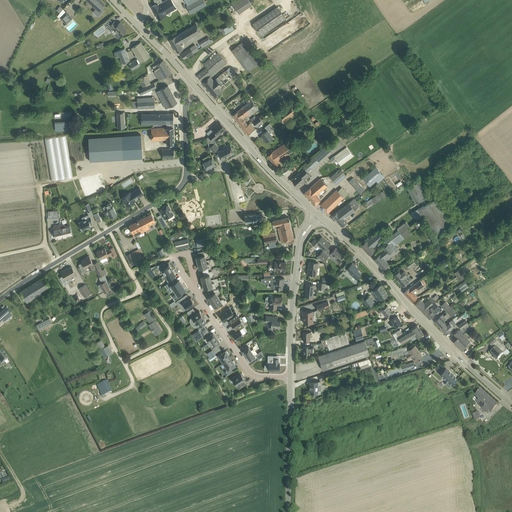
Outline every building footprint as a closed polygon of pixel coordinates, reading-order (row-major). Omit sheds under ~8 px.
[(99,0),(86,0),(96,9),(94,12),(98,16),(104,10),(102,8),(105,5),(99,0)] [(152,6),(159,19),(166,15),(165,14),(167,13),(170,11),(176,7),(171,0),(166,0),(161,3),(160,2),(157,3),(152,6)] [(184,0),(188,5),(186,6),(191,14),(206,5),(203,0),(184,0)] [(248,0),(234,0),(231,2),(239,13),(252,4),(248,0)] [(253,23),(263,37),(264,37),(262,35),(286,18),(278,6),(253,23)] [(66,11),(60,17),(66,24),(73,18),(66,11)] [(109,19),(103,24),(117,38),(126,30),(122,25),(123,24),(120,22),(117,25),(114,21),(113,22),(109,19)] [(196,24),(170,40),(177,52),(183,49),(180,44),(201,32),(196,24)] [(209,37),(200,42),(203,48),(214,42),(212,39),(211,39),(209,37)] [(231,50),(247,71),(261,61),(246,39),(231,50)] [(136,55),(135,55),(136,58),(137,57),(138,59),(137,60),(137,59),(132,62),(129,64),(132,70),(140,66),(139,63),(150,56),(140,42),(132,48),(136,55)] [(114,53),(116,57),(119,56),(122,63),(130,60),(125,48),(114,53)] [(181,54),(184,59),(193,53),(190,48),(181,54)] [(200,72),(197,75),(201,81),(205,78),(211,73),(213,75),(227,62),(218,52),(204,64),(207,67),(200,72)] [(154,72),(155,74),(168,67),(163,60),(152,67),(155,71),(154,72)] [(168,67),(155,74),(159,80),(162,78),(165,77),(171,73),(168,67)] [(232,77),(236,73),(230,67),(226,70),(213,80),(210,76),(202,82),(215,97),(222,91),(220,88),(232,77)] [(151,84),(138,90),(140,94),(143,93),(152,89),(153,91),(157,89),(154,83),(154,82),(151,84)] [(161,99),(166,108),(177,102),(168,86),(160,90),(157,91),(161,99)] [(247,103),(232,115),(247,134),(251,131),(255,129),(250,123),(248,125),(244,120),(243,118),(244,117),(246,116),(247,117),(251,114),(251,115),(259,109),(250,97),(249,97),(245,100),(247,103)] [(137,99),(132,99),(133,109),(137,108),(154,107),(155,107),(155,99),(137,100),(137,99)] [(276,113),(283,123),(298,111),(292,102),(276,113)] [(141,114),(141,124),(173,123),(173,113),(141,114)] [(256,119),(256,120),(253,122),(256,126),(263,121),(259,117),(257,118),(256,119)] [(75,121),(55,123),(55,131),(75,129),(75,121)] [(210,147),(215,142),(216,141),(214,139),(225,129),(220,122),(212,128),(214,131),(206,138),(208,143),(209,147),(210,147)] [(261,135),(266,141),(272,136),(269,132),(273,128),(269,123),(265,127),(267,130),(261,135)] [(152,140),(167,140),(167,145),(174,144),(173,127),(151,128),(152,140)] [(142,129),(124,132),(126,147),(144,144),(142,129)] [(51,180),(72,176),(66,135),(45,138),(51,180)] [(294,138),(300,146),(304,143),(298,135),(294,138)] [(122,136),(88,138),(90,161),(123,159),(122,136)] [(272,152),(267,155),(275,166),(279,163),(282,161),(281,159),(296,148),(290,140),(272,152)] [(310,175),(307,172),(335,147),(331,142),(303,167),(304,169),(299,173),(292,180),(298,186),(305,180),(310,175)] [(214,143),(209,147),(214,152),(219,148),(214,143)] [(217,152),(222,160),(226,158),(225,157),(234,153),(230,144),(225,146),(225,148),(217,152)] [(346,147),(334,156),(341,165),(353,156),(346,147)] [(160,150),(158,150),(158,155),(163,155),(163,157),(169,157),(174,157),(174,150),(174,149),(162,149),(162,150),(160,150)] [(204,161),(203,162),(206,169),(215,165),(212,157),(210,158),(209,155),(203,158),(204,161)] [(281,170),(284,173),(285,174),(295,166),(292,162),(287,166),(286,166),(281,170)] [(340,167),(330,176),(336,183),(346,175),(340,167)] [(363,178),(370,186),(375,181),(382,175),(383,175),(376,167),(363,178)] [(384,177),(382,175),(375,181),(377,183),(384,177)] [(360,194),(364,190),(354,177),(349,180),(360,194)] [(321,178),(304,193),(314,205),(321,199),(317,195),(327,186),(321,178)] [(420,181),(407,188),(415,204),(426,198),(424,193),(426,191),(420,181)] [(122,198),(127,206),(135,200),(135,199),(144,193),(140,187),(131,193),(130,192),(122,198)] [(321,205),(328,213),(337,204),(341,200),(344,198),(348,194),(342,188),(338,191),(336,190),(321,205)] [(364,204),(367,208),(375,202),(376,204),(387,197),(383,191),(364,204)] [(438,197),(418,209),(422,215),(424,214),(436,234),(453,224),(438,197)] [(349,202),(332,215),(341,226),(347,222),(343,218),(360,206),(354,198),(349,202)] [(109,209),(104,211),(107,215),(109,214),(110,217),(117,214),(113,207),(112,207),(110,203),(107,205),(109,209)] [(160,212),(165,219),(173,214),(168,204),(161,208),(162,210),(160,212)] [(346,228),(352,237),(374,220),(368,212),(346,228)] [(151,213),(129,225),(133,233),(139,230),(140,233),(145,230),(144,227),(155,221),(151,213)] [(261,216),(262,216),(262,215),(261,216),(260,214),(257,214),(256,213),(256,214),(245,215),(245,222),(257,221),(258,221),(257,220),(260,220),(261,220),(261,219),(262,218),(262,217),(261,216)] [(79,222),(82,230),(91,226),(90,223),(92,222),(89,214),(86,215),(88,218),(79,222)] [(293,239),(289,222),(290,222),(289,217),(272,221),(274,226),(279,225),(280,227),(278,228),(281,242),(283,241),(283,242),(293,239)] [(386,244),(390,240),(409,226),(406,222),(397,229),(399,230),(384,242),(386,244)] [(53,226),(54,229),(56,238),(72,235),(69,225),(63,227),(62,224),(53,226)] [(409,226),(390,240),(391,242),(389,244),(388,243),(383,248),(385,250),(380,254),(374,259),(383,269),(389,264),(385,260),(398,250),(395,246),(405,238),(400,233),(409,226)] [(376,246),(375,245),(386,235),(381,229),(367,241),(366,240),(361,245),(369,254),(375,250),(374,248),(376,246)] [(269,242),(269,247),(278,245),(275,232),(263,234),(265,243),(269,242)] [(318,245),(324,250),(330,244),(322,236),(318,240),(316,238),(311,243),(316,248),(318,245)] [(187,237),(176,239),(178,247),(188,245),(187,237)] [(205,239),(196,241),(197,247),(207,245),(205,239)] [(441,244),(431,250),(434,254),(444,248),(441,244)] [(96,252),(100,259),(109,255),(108,255),(111,253),(113,255),(114,257),(117,256),(116,254),(116,253),(113,247),(109,249),(110,250),(107,252),(105,248),(96,252)] [(331,253),(328,255),(337,263),(344,255),(336,247),(331,253)] [(130,254),(126,255),(131,265),(143,259),(141,254),(138,255),(136,250),(130,253),(130,254)] [(207,256),(206,250),(198,252),(199,256),(196,257),(197,263),(206,260),(205,257),(207,257),(207,256)] [(82,262),(79,264),(83,273),(94,267),(92,264),(93,264),(89,256),(86,257),(86,258),(82,261),(82,262)] [(411,258),(403,265),(407,270),(415,263),(411,258)] [(206,260),(197,263),(199,269),(202,268),(203,272),(208,270),(208,269),(211,268),(210,264),(207,264),(206,260)] [(270,261),(270,266),(274,266),(274,270),(276,270),(276,271),(278,271),(279,270),(285,271),(286,263),(275,261),(275,262),(270,261)] [(309,266),(310,266),(309,274),(317,275),(318,263),(309,261),(309,266)] [(164,263),(157,265),(164,275),(165,274),(172,269),(169,264),(166,266),(164,263)] [(347,268),(350,272),(349,273),(356,279),(361,273),(355,267),(356,266),(352,263),(347,268)] [(61,272),(63,276),(66,280),(76,274),(72,266),(68,269),(67,268),(61,272)] [(96,270),(100,277),(105,275),(104,273),(102,270),(101,267),(96,270)] [(459,270),(454,273),(457,277),(455,278),(457,281),(459,280),(460,281),(462,279),(464,278),(462,275),(464,273),(461,268),(459,270)] [(172,269),(165,274),(168,279),(176,274),(172,269)] [(204,276),(201,276),(202,282),(211,280),(210,277),(212,276),(213,275),(212,271),(209,271),(208,270),(203,272),(204,276)] [(399,271),(394,275),(403,286),(408,281),(405,278),(408,275),(403,270),(400,272),(399,271)] [(20,292),(28,304),(43,294),(40,291),(49,285),(44,277),(20,292)] [(271,283),(271,288),(275,288),(277,289),(282,289),(283,283),(284,283),(284,278),(279,278),(276,278),(275,283),(271,283)] [(106,280),(98,285),(101,291),(103,289),(105,293),(110,290),(108,288),(110,287),(106,280)] [(179,280),(170,285),(174,290),(182,284),(179,280)] [(214,283),(212,283),(211,280),(202,282),(204,288),(207,287),(208,290),(216,288),(215,284),(214,283)] [(409,288),(404,293),(412,302),(417,297),(413,292),(417,289),(418,289),(424,285),(420,280),(409,288)] [(465,281),(458,286),(462,291),(469,286),(465,281)] [(320,282),(318,292),(323,292),(324,289),(329,290),(330,285),(328,284),(328,283),(320,282)] [(79,288),(85,298),(91,294),(86,284),(79,288)] [(182,284),(174,290),(177,295),(185,290),(182,284)] [(305,296),(313,297),(314,289),(315,289),(315,285),(306,284),(305,296)] [(374,289),(370,292),(377,301),(381,298),(381,299),(388,294),(381,284),(374,289)] [(217,294),(218,293),(218,292),(216,289),(214,290),(215,292),(208,297),(211,302),(219,297),(217,294)] [(344,291),(336,294),(337,297),(340,296),(341,300),(346,298),(344,291)] [(455,295),(451,298),(456,303),(459,300),(455,295)] [(270,308),(276,309),(277,304),(282,305),(282,297),(271,296),(270,303),(270,304),(270,308)] [(363,300),(365,305),(368,308),(375,303),(370,296),(363,300)] [(182,297),(176,301),(179,305),(183,303),(187,309),(195,303),(191,297),(187,300),(186,299),(184,300),(182,297)] [(222,299),(221,300),(219,297),(211,302),(214,307),(222,302),(223,305),(226,303),(224,299),(222,299)] [(415,305),(421,311),(431,302),(433,304),(435,302),(431,297),(429,300),(429,299),(424,304),(420,299),(415,305)] [(324,302),(316,305),(316,306),(318,310),(326,308),(326,307),(330,306),(329,302),(328,301),(324,303),(324,302)] [(433,304),(431,302),(421,311),(429,319),(435,313),(441,308),(435,302),(433,304)] [(445,302),(441,306),(451,316),(454,314),(455,316),(458,313),(457,312),(458,311),(456,310),(455,310),(453,308),(451,306),(450,307),(445,302)] [(378,311),(380,314),(383,312),(385,316),(391,312),(387,305),(381,309),(378,311)] [(229,322),(238,316),(235,310),(232,312),(229,307),(219,314),(224,322),(228,319),(228,320),(229,319),(230,321),(229,322)] [(10,314),(5,308),(1,312),(0,311),(0,324),(4,321),(3,320),(10,314)] [(203,316),(200,311),(196,314),(195,312),(193,308),(187,312),(189,316),(191,315),(192,316),(193,318),(192,318),(193,321),(194,322),(203,316)] [(150,322),(157,317),(151,309),(144,314),(150,322)] [(314,311),(303,312),(303,317),(304,317),(304,323),(312,323),(312,316),(313,316),(313,315),(314,314),(314,311)] [(442,314),(435,321),(440,328),(446,323),(444,321),(449,317),(446,314),(444,316),(442,314)] [(203,323),(206,321),(203,316),(194,322),(195,323),(197,325),(198,325),(198,326),(199,326),(200,328),(198,329),(199,330),(201,333),(207,329),(204,325),(203,323)] [(266,316),(265,322),(271,322),(271,328),(269,327),(268,331),(275,332),(275,329),(276,329),(276,328),(279,328),(280,321),(277,320),(278,317),(272,316),(267,316),(266,316)] [(390,323),(392,327),(395,325),(395,326),(401,323),(397,316),(391,319),(393,322),(390,323)] [(49,317),(36,324),(38,329),(52,323),(49,317)] [(239,318),(230,324),(233,328),(234,328),(236,331),(232,334),(236,340),(243,335),(240,329),(244,326),(242,323),(242,322),(239,318)] [(155,320),(148,324),(151,328),(150,328),(153,333),(154,332),(156,335),(163,331),(155,320)] [(446,323),(440,328),(446,334),(450,330),(454,327),(455,328),(457,326),(452,320),(449,322),(446,324),(446,323)] [(458,325),(460,329),(468,324),(466,320),(458,325)] [(463,335),(461,334),(476,324),(474,321),(459,331),(458,329),(457,330),(454,334),(457,337),(453,341),(462,350),(466,346),(462,342),(468,336),(465,334),(463,335)] [(411,329),(406,332),(408,335),(406,336),(408,340),(410,339),(415,336),(417,338),(423,333),(417,325),(411,329)] [(201,333),(203,336),(205,335),(209,342),(217,337),(213,332),(211,334),(207,328),(207,329),(201,333)] [(408,335),(406,332),(403,334),(400,329),(392,334),(399,345),(408,340),(406,336),(408,335)] [(330,351),(318,355),(323,370),(365,356),(366,359),(371,358),(366,345),(365,339),(349,344),(345,332),(325,338),(326,341),(327,345),(330,351)] [(217,337),(209,342),(214,349),(212,350),(214,353),(221,349),(217,344),(220,342),(217,337)] [(372,337),(365,339),(366,345),(374,343),(372,337)] [(322,342),(319,343),(321,347),(327,345),(326,341),(325,338),(321,340),(322,342)] [(113,352),(110,344),(105,346),(102,339),(97,341),(104,357),(113,352)] [(255,353),(261,350),(255,339),(250,342),(255,353)] [(496,348),(491,353),(495,357),(494,358),(497,360),(498,359),(498,360),(503,354),(504,355),(505,356),(507,356),(508,355),(510,353),(504,347),(505,347),(503,345),(502,346),(497,341),(493,345),(496,348)] [(247,347),(247,346),(244,348),(244,349),(243,350),(250,360),(256,356),(258,359),(263,355),(261,350),(254,355),(249,346),(247,347)] [(314,346),(304,346),(304,356),(310,356),(310,351),(314,351),(314,346)] [(392,354),(407,349),(406,346),(402,348),(400,348),(391,351),(382,354),(383,358),(392,354)] [(415,346),(408,350),(409,352),(405,355),(408,358),(411,356),(415,362),(418,360),(419,359),(420,359),(420,358),(422,357),(415,346)] [(230,358),(228,355),(229,354),(227,351),(226,351),(225,350),(218,355),(218,356),(222,363),(223,362),(230,358)] [(0,365),(2,364),(8,359),(2,351),(0,352),(0,365)] [(235,365),(234,364),(235,363),(233,360),(233,361),(230,358),(223,362),(226,366),(222,369),(226,376),(233,371),(231,368),(235,365)] [(264,366),(264,369),(268,369),(268,370),(273,370),(273,371),(277,371),(277,370),(278,370),(278,364),(277,364),(277,359),(272,359),(272,360),(272,364),(268,364),(268,366),(264,366)] [(359,360),(359,365),(362,365),(362,368),(372,366),(370,359),(359,360)] [(402,365),(388,370),(389,374),(403,369),(402,365)] [(446,368),(440,374),(448,381),(445,384),(449,387),(457,379),(446,368)] [(240,373),(232,378),(239,388),(246,384),(243,381),(245,380),(243,376),(244,376),(242,373),(241,373),(240,373)] [(107,381),(99,385),(104,396),(112,392),(107,381)] [(320,381),(310,381),(310,393),(320,393),(320,381)] [(477,393),(474,396),(478,399),(476,402),(477,403),(487,413),(489,410),(491,412),(497,405),(480,389),(477,393)] [(477,412),(472,414),(475,421),(480,418),(477,412)]
